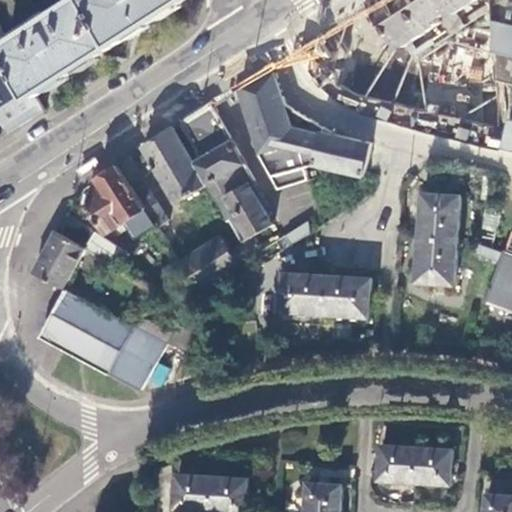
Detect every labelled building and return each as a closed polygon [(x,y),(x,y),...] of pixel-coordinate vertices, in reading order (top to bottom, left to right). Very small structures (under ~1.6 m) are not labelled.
[(92,0),(78,0),(50,18),(47,14),(28,25),(27,24),(16,32),(19,38),(7,45),(9,50),(20,67),(36,96),(73,73),(119,43),(92,0)] [(186,0),(92,0),(119,43),(154,21),(186,0)] [(387,12),(379,0),(321,41),(338,70),(328,92),(353,105),(493,139),(498,81),(494,32),(485,30),(468,25),(436,42),(414,53),(408,47),(399,34),(401,33),(387,12)] [(379,0),(387,12),(401,33),(399,34),(408,47),(443,23),(452,36),(465,27),(457,14),(478,0),(379,0)] [(511,83),(511,26),(493,22),(494,32),(498,81),(511,83)] [(0,55),(9,50),(7,45),(0,33),(0,55)] [(44,110),(36,96),(20,67),(0,79),(0,117),(10,132),(26,122),(44,110)] [(306,168),(286,104),(276,73),(259,79),(245,85),(264,153),(257,155),(279,190),(309,179),(306,168)] [(306,168),(316,166),(366,177),(374,142),(335,133),(286,104),(306,168)] [(243,264),(264,251),(256,236),(275,224),(252,184),(257,181),(213,105),(205,111),(182,125),(198,150),(201,161),(197,163),(209,184),(230,221),(232,220),(245,243),(233,250),(243,264)] [(180,203),(209,184),(197,163),(176,129),(163,137),(146,148),(180,203)] [(161,203),(143,178),(146,176),(133,156),(120,165),(121,166),(149,209),(147,211),(157,225),(170,243),(180,237),(158,204),(161,203)] [(149,209),(121,166),(100,180),(103,185),(90,193),(88,203),(107,236),(128,222),(138,237),(157,225),(147,211),(149,209)] [(425,194),(422,238),(461,241),(463,197),(425,194)] [(87,251),(120,270),(130,256),(69,214),(58,231),(88,249),(87,251)] [(308,223),(284,238),(290,246),(309,234),(308,223)] [(88,249),(58,231),(46,252),(35,273),(66,289),(87,251),(88,249)] [(243,266),(243,264),(233,250),(224,237),(183,262),(182,263),(200,291),(201,292),(243,266)] [(461,241),(422,238),(419,282),(458,284),(461,241)] [(480,246),(478,256),(502,262),(505,253),(480,246)] [(502,262),(474,336),(506,348),(511,331),(511,254),(507,253),(505,253),(502,262)] [(327,314),(330,276),(285,274),(284,311),(327,314)] [(375,279),(330,276),(327,314),(371,317),(375,279)] [(142,390),(169,344),(139,328),(70,291),(56,317),(45,337),(111,372),(111,374),(142,390)] [(175,334),(144,318),(139,328),(169,344),(175,334)] [(234,368),(263,363),(257,322),(227,327),(234,368)] [(199,333),(181,323),(175,334),(169,344),(188,353),(199,333)] [(382,479),(417,481),(420,447),(383,444),(382,479)] [(420,447),(417,481),(454,484),(456,449),(420,447)] [(173,511),(243,511),(247,477),(170,471),(167,511),(173,511)] [(307,511),(341,511),(344,485),(310,483),(307,511)] [(511,511),(511,495),(490,494),(488,511),(511,511)]
